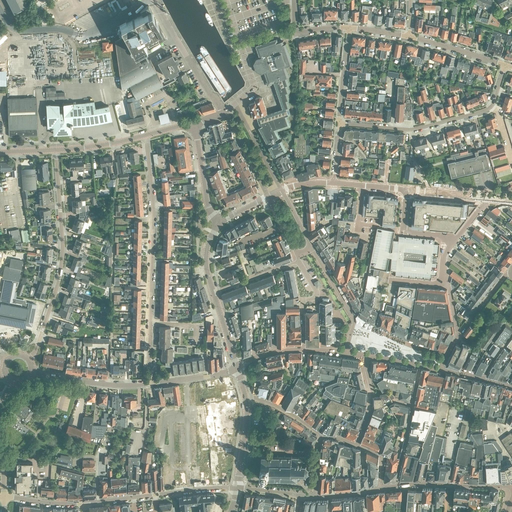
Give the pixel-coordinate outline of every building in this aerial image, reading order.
[(7,0),(14,13),(28,6),(24,0),(7,0)] [(341,4),(341,0),(339,0),(340,9),(342,9),(342,11),(341,11),(341,19),(348,19),(348,14),(349,14),(349,11),(345,11),(345,4),(341,4)] [(485,6),(487,0),(480,0),(479,6),(479,7),(481,8),(482,5),(485,6)] [(507,5),(504,0),(498,0),(502,8),(507,5)] [(140,65),(134,54),(165,38),(148,6),(140,10),(142,14),(120,26),(125,36),(115,42),(120,93),(130,88),(136,101),(163,87),(149,61),(140,65)] [(303,15),(303,6),(299,6),(300,15),(300,24),(308,23),(307,15),(303,15)] [(392,25),(395,6),(393,6),(392,12),(390,12),(389,16),(386,16),(385,25),(392,25)] [(313,9),(313,7),(310,7),(310,15),(313,15),(313,21),(322,21),(322,13),(316,13),(316,9),(313,9)] [(378,15),(378,11),(378,9),(375,8),(374,12),(376,12),(376,15),(375,15),(374,23),(381,24),(382,15),(378,15)] [(372,15),(372,10),(366,9),(365,14),(362,13),(361,21),(367,22),(368,18),(369,15),(372,15)] [(399,21),(398,27),(405,27),(405,19),(402,19),(402,16),(400,16),(400,13),(397,13),(397,16),(398,16),(398,19),(397,21),(399,21)] [(435,20),(434,20),(433,22),(430,21),(430,25),(429,25),(427,33),(432,34),(434,26),(435,20)] [(464,43),(466,36),(464,35),(465,31),(461,30),(462,28),(459,28),(458,32),(461,33),(460,34),(458,42),(464,43)] [(447,38),(449,30),(442,29),(441,37),(447,38)] [(493,53),(500,33),(494,31),(492,37),(495,38),(493,44),(487,42),(486,46),(488,47),(487,51),(493,53)] [(466,36),(464,43),(470,45),(473,33),(470,33),(469,36),(466,36)] [(508,42),(510,36),(500,33),(493,53),(500,56),(503,47),(500,46),(501,41),(500,41),(501,37),(505,38),(504,41),(508,42)] [(338,51),(339,45),(341,46),(342,37),(336,36),(335,44),(333,44),(333,50),(338,51)] [(259,127),(274,156),(287,149),(278,130),(291,126),(288,115),(291,114),(289,107),(291,107),(288,100),(290,99),(288,92),(290,92),(288,85),(290,84),(288,77),(290,77),(286,66),(293,64),(286,43),(284,44),(283,40),(278,42),(277,39),(256,46),(260,58),(257,59),(254,64),(256,70),(261,73),(265,72),(269,84),(272,83),(281,109),(268,114),(262,97),(260,96),(256,97),(255,100),(256,102),(249,104),(254,118),(257,117),(260,126),(259,127)] [(376,47),(377,42),(375,42),(375,40),(369,39),(368,47),(367,47),(366,55),(369,55),(370,47),(374,48),(374,47),(376,47)] [(314,53),(313,47),(312,40),(305,41),(306,49),(310,48),(311,53),(314,53)] [(303,49),(306,49),(305,41),(299,42),(300,50),(300,51),(298,52),(298,59),(301,59),(301,55),(304,55),(303,49)] [(109,42),(102,42),(103,52),(109,51),(113,51),(112,43),(109,43),(109,42)] [(385,42),(383,58),(386,58),(387,50),(391,51),(392,43),(385,42)] [(402,44),(396,43),(393,56),(400,57),(402,44)] [(403,53),(402,57),(401,63),(403,64),(404,63),(404,60),(404,58),(406,59),(407,54),(411,55),(412,47),(406,45),(405,53),(403,53)] [(360,55),(361,48),(349,46),(348,53),(360,55)] [(428,58),(429,52),(429,51),(422,49),(419,62),(423,63),(424,58),(428,59),(428,58)] [(438,61),(440,54),(438,53),(433,52),(433,53),(429,52),(428,58),(435,60),(433,68),(435,69),(438,61)] [(174,59),(172,54),(157,62),(165,76),(180,68),(177,63),(178,63),(178,61),(177,59),(176,58),(174,59)] [(440,54),(438,61),(444,63),(446,55),(442,54),(440,54)] [(454,66),(455,62),(454,61),(455,58),(449,56),(446,64),(454,66)] [(458,73),(459,70),(459,68),(462,69),(465,61),(459,59),(456,68),(454,67),(452,75),(454,76),(455,72),(458,73)] [(467,81),(469,74),(467,74),(468,71),(470,63),(465,61),(462,69),(466,70),(463,80),(467,81)] [(477,74),(480,66),(474,64),(471,75),(469,74),(467,81),(465,85),(465,87),(466,87),(469,88),(470,83),(472,84),(475,73),(477,74)] [(480,66),(477,74),(484,76),(486,68),(480,66)] [(349,81),(357,81),(357,79),(366,79),(366,73),(358,72),(357,75),(349,74),(349,81)] [(178,77),(178,78),(181,84),(188,80),(185,73),(179,76),(178,77)] [(307,79),(307,84),(307,88),(314,88),(314,79),(314,78),(314,77),(315,76),(315,75),(303,74),(303,78),(307,79)] [(331,86),(332,76),(316,75),(316,85),(325,86),(325,89),(330,89),(330,86),(331,86)] [(356,85),(357,81),(349,81),(348,88),(356,88),(356,90),(365,91),(366,86),(356,85)] [(411,120),(412,104),(408,86),(397,85),(396,102),(395,111),(395,119),(404,120),(411,120)] [(55,93),(55,88),(46,88),(46,99),(64,98),(64,93),(55,93)] [(476,97),(479,103),(488,100),(485,93),(480,95),(478,91),(472,90),(471,93),(475,94),(476,97)] [(365,95),(365,92),(359,92),(358,93),(348,92),(347,99),(359,100),(359,94),(365,95)] [(451,97),(453,103),(454,109),(457,108),(458,112),(464,111),(461,103),(458,103),(456,95),(451,97)] [(474,106),(471,99),(469,96),(467,97),(468,100),(466,101),(466,102),(463,102),(465,107),(468,106),(468,108),(474,106)] [(474,106),(479,103),(476,97),(471,99),(474,106)] [(25,136),(37,136),(38,135),(36,99),(8,100),(9,129),(9,136),(10,137),(21,136),(24,138),(25,136)] [(193,105),(195,110),(197,113),(198,114),(203,114),(204,114),(216,110),(211,103),(207,104),(205,99),(199,102),(193,105)] [(95,109),(93,101),(83,103),(73,103),(63,104),(63,107),(59,107),(59,104),(46,105),(48,128),(51,128),(52,130),(54,129),(54,135),(71,134),(71,129),(72,129),(73,127),(86,125),(99,123),(112,120),(108,106),(97,109),(95,109)] [(134,108),(133,102),(127,103),(130,118),(126,120),(128,126),(145,122),(143,115),(141,106),(134,108)] [(441,102),(433,104),(433,105),(434,110),(435,111),(438,110),(440,117),(445,116),(441,102)] [(511,104),(504,102),(502,109),(505,109),(504,113),(511,115),(511,113),(511,111),(510,111),(511,108),(511,104)] [(376,116),(376,111),(377,104),(374,103),(374,111),(369,111),(368,119),(369,120),(369,119),(375,120),(376,116)] [(449,106),(449,104),(445,105),(445,107),(447,115),(453,114),(451,105),(449,106)] [(433,110),(434,110),(433,105),(427,107),(428,111),(429,119),(435,118),(433,110)] [(424,120),(423,115),(424,115),(423,112),(422,107),(419,108),(420,113),(415,114),(416,117),(417,117),(418,122),(424,120)] [(391,118),(392,110),(389,110),(388,113),(384,113),(384,117),(384,120),(390,121),(391,118)] [(168,113),(158,115),(159,120),(161,124),(170,122),(169,117),(168,113)] [(325,120),(322,119),(322,118),(319,118),(319,121),(322,121),(322,126),(324,126),(332,127),(333,120),(325,119),(325,120)] [(497,126),(495,118),(489,119),(489,122),(486,123),(487,128),(489,128),(491,133),(495,132),(494,127),(497,126)] [(228,140),(234,138),(232,131),(225,133),(222,123),(209,126),(209,127),(207,127),(208,131),(205,132),(204,134),(203,135),(204,137),(205,138),(207,139),(210,138),(212,144),(214,143),(228,140)] [(479,133),(477,127),(476,124),(473,125),(470,125),(472,135),(474,134),(479,133)] [(473,139),(472,135),(470,125),(467,126),(464,127),(466,136),(470,135),(471,137),(470,137),(471,140),(473,139)] [(460,128),(453,130),(456,139),(462,138),(461,134),(460,128)] [(353,138),(353,130),(348,129),(347,130),(346,131),(345,131),(344,132),(344,134),(343,139),(351,140),(353,138)] [(453,141),(456,140),(453,130),(447,132),(448,137),(452,136),(453,141)] [(295,158),(300,158),(300,154),(306,154),(306,132),(299,132),(299,138),(295,138),(295,150),(295,158)] [(439,144),(440,148),(443,148),(442,145),(441,145),(441,144),(446,142),(443,133),(440,134),(437,135),(439,144)] [(438,149),(440,148),(439,144),(437,135),(434,135),(434,136),(431,137),(433,146),(438,144),(438,146),(437,146),(438,149)] [(186,139),(185,137),(175,138),(176,140),(174,141),(179,173),(192,171),(187,138),(186,139)] [(232,150),(237,149),(239,148),(235,138),(234,138),(228,140),(229,144),(229,143),(232,150)] [(323,139),(322,139),(322,138),(318,138),(318,140),(322,141),(322,142),(323,142),(323,146),(331,146),(331,140),(323,139)] [(423,138),(420,139),(423,148),(424,153),(426,152),(426,149),(425,149),(425,148),(429,147),(426,138),(423,139),(423,138)] [(421,153),(424,153),(423,148),(420,139),(417,140),(416,141),(414,141),(416,150),(421,149),(421,150),(420,151),(421,153)] [(164,148),(164,144),(157,145),(158,154),(166,153),(166,148),(164,148)] [(350,152),(349,156),(354,157),(366,158),(357,146),(355,148),(354,152),(350,152)] [(507,157),(504,147),(490,152),(492,159),(500,157),(500,159),(507,157)] [(468,153),(460,155),(447,158),(448,163),(452,178),(490,168),(485,148),(468,153)] [(238,151),(233,154),(231,155),(247,187),(239,191),(236,192),(227,195),(218,171),(209,174),(218,199),(224,197),(227,206),(240,201),(239,200),(243,199),(243,200),(255,193),(251,185),(256,182),(240,150),(238,151)] [(118,166),(119,173),(126,173),(124,158),(130,157),(131,163),(139,162),(137,152),(130,152),(130,153),(124,154),(124,153),(117,154),(118,166)] [(160,171),(161,177),(174,176),(172,154),(167,155),(169,170),(160,171)] [(277,164),(289,158),(291,157),(291,156),(289,157),(287,154),(284,156),(275,159),(277,164)] [(222,169),(224,169),(227,168),(223,155),(218,157),(222,169)] [(287,163),(293,161),(292,160),(290,161),(289,158),(277,164),(279,167),(287,163)] [(83,159),(76,160),(77,172),(84,171),(84,170),(91,170),(90,162),(87,163),(83,164),(83,159)] [(324,160),(319,159),(319,163),(323,163),(322,164),(323,164),(323,167),(329,168),(330,160),(324,160)] [(78,179),(77,172),(76,160),(69,160),(70,170),(73,170),(73,176),(70,176),(71,180),(78,179)] [(287,163),(279,167),(281,171),(289,167),(292,166),(291,163),(293,162),(293,161),(287,163)] [(414,179),(415,166),(413,166),(414,162),(407,161),(405,178),(414,179)] [(38,168),(35,168),(36,173),(39,173),(39,179),(48,178),(46,163),(38,163),(38,168)] [(315,164),(315,163),(307,164),(307,165),(307,169),(308,172),(297,174),(298,179),(314,176),(316,175),(316,176),(322,174),(320,168),(319,163),(315,164)] [(498,176),(511,173),(509,165),(496,169),(498,176)] [(358,173),(358,169),(341,167),(340,175),(348,176),(349,172),(358,173)] [(285,180),(294,176),(291,168),(281,172),(285,180)] [(23,189),(36,188),(35,169),(21,169),(23,189)] [(39,198),(49,197),(49,191),(48,191),(48,189),(33,189),(33,192),(39,192),(39,198)] [(397,200),(398,197),(396,197),(388,196),(364,194),(362,216),(380,217),(380,225),(395,227),(397,208),(397,200)] [(343,218),(343,220),(354,222),(354,219),(354,214),(355,214),(356,201),(352,200),(352,196),(345,195),(345,197),(345,205),(350,206),(349,213),(350,213),(350,214),(349,214),(349,218),(343,218)] [(345,205),(345,197),(338,196),(338,202),(334,202),(333,214),(339,215),(339,211),(340,211),(341,206),(344,207),(345,205)] [(36,207),(46,206),(46,204),(50,203),(49,197),(39,198),(39,200),(43,200),(43,204),(35,204),(36,207)] [(72,206),(82,206),(81,201),(88,200),(89,199),(88,197),(86,197),(80,198),(80,200),(72,201),(72,206)] [(455,234),(469,217),(478,204),(415,198),(412,228),(453,232),(455,234)] [(308,212),(316,211),(315,204),(319,203),(319,201),(306,202),(307,203),(308,212)] [(40,216),(51,215),(50,209),(46,210),(46,206),(36,207),(36,210),(40,210),(40,216)] [(83,206),(82,206),(72,206),(73,209),(72,210),(72,212),(73,212),(73,213),(79,212),(79,216),(86,215),(86,211),(83,212),(83,206)] [(501,211),(496,207),(490,210),(498,216),(501,211)] [(143,209),(136,209),(131,210),(131,213),(127,213),(127,217),(134,217),(133,214),(136,214),(137,215),(144,215),(143,209)] [(489,210),(486,214),(497,223),(501,218),(491,211),(489,210)] [(309,223),(314,222),(318,221),(317,215),(322,215),(322,213),(321,211),(317,211),(316,211),(308,212),(309,223)] [(40,225),(44,225),(44,222),(51,221),(51,215),(40,216),(41,223),(38,223),(39,226),(40,225)] [(82,227),(84,222),(88,223),(89,220),(87,220),(89,215),(79,216),(78,219),(76,218),(74,224),(82,227)] [(273,224),(269,216),(259,221),(261,225),(263,224),(265,228),(273,224)] [(254,217),(249,220),(254,228),(259,226),(254,217)] [(249,220),(245,222),(249,231),(254,228),(249,220)] [(350,225),(349,225),(346,224),(346,221),(343,220),(339,220),(338,226),(338,227),(345,228),(350,228),(350,225)] [(240,225),(244,233),(249,231),(245,222),(240,225)] [(80,232),(82,227),(74,224),(72,230),(80,232)] [(324,225),(309,235),(313,242),(314,241),(319,238),(320,239),(324,237),(325,238),(329,236),(331,224),(326,228),(324,225)] [(240,225),(235,227),(239,236),(244,233),(240,225)] [(235,227),(230,230),(234,238),(239,236),(235,227)] [(341,250),(342,246),(344,234),(345,228),(338,227),(337,233),(336,237),(334,248),(341,250)] [(370,266),(370,268),(387,271),(389,259),(390,253),(393,240),(395,231),(378,228),(371,262),(370,266)] [(18,229),(11,231),(13,242),(20,241),(18,229)] [(485,237),(475,229),(472,232),(483,240),(485,237)] [(225,232),(229,241),(234,238),(230,230),(225,232)] [(52,234),(47,234),(41,235),(40,235),(41,240),(39,241),(39,243),(44,243),(45,243),(51,244),(51,240),(52,240),(52,234)] [(274,242),(284,238),(282,234),(272,238),(270,239),(272,244),(275,244),(274,242)] [(344,234),(342,246),(357,247),(360,236),(344,234)] [(474,234),(471,237),(479,243),(482,240),(474,234)] [(507,242),(509,240),(502,234),(500,236),(507,242)] [(74,245),(84,248),(86,242),(88,239),(81,236),(80,240),(76,239),(74,245)] [(392,259),(390,271),(393,272),(395,272),(395,275),(395,277),(395,276),(402,277),(402,278),(403,278),(403,277),(410,278),(409,278),(410,278),(417,278),(417,279),(417,278),(424,279),(431,280),(431,278),(432,278),(432,275),(435,275),(437,275),(438,263),(436,263),(437,256),(439,257),(440,244),(437,244),(435,244),(435,241),(435,239),(428,239),(428,238),(427,239),(421,238),(420,238),(413,237),(406,237),(406,236),(406,238),(399,238),(399,236),(399,238),(398,241),(396,240),(393,240),(392,253),(392,259)] [(319,238),(314,241),(325,261),(334,255),(327,245),(326,246),(325,243),(327,241),(325,238),(324,237),(320,239),(319,238)] [(274,242),(275,244),(280,255),(290,252),(284,238),(274,242)] [(364,258),(368,242),(361,241),(358,257),(364,258)] [(83,252),(84,248),(74,245),(72,251),(79,253),(78,256),(82,257),(83,254),(82,254),(83,252)] [(468,246),(465,250),(473,256),(476,252),(468,246)] [(223,254),(224,257),(228,256),(227,255),(228,248),(218,247),(218,250),(220,250),(219,254),(223,254)] [(467,263),(469,260),(457,251),(455,254),(467,263)] [(290,252),(273,258),(277,267),(293,261),(290,252)] [(45,254),(40,254),(33,253),(32,255),(40,256),(39,262),(44,263),(44,261),(51,261),(52,255),(45,254)] [(337,262),(333,256),(325,261),(329,267),(337,262)] [(337,262),(329,267),(341,285),(350,280),(355,257),(350,256),(345,278),(342,274),(345,264),(338,262),(338,263),(337,262)] [(72,264),(80,266),(83,260),(90,263),(90,260),(82,257),(81,260),(80,260),(74,258),(72,264)] [(229,266),(232,265),(229,257),(222,260),(224,267),(228,265),(229,266)] [(0,320),(33,327),(37,305),(24,302),(24,305),(22,305),(22,304),(15,303),(15,300),(20,301),(21,299),(16,298),(14,298),(16,286),(17,286),(19,281),(23,261),(11,258),(9,266),(5,265),(3,278),(7,279),(6,280),(4,280),(0,300),(0,299),(0,320)] [(507,267),(511,262),(505,258),(503,260),(502,259),(500,261),(502,262),(507,267)] [(44,263),(39,262),(32,261),(32,264),(39,266),(38,271),(50,273),(51,267),(44,265),(44,263)] [(504,271),(507,267),(502,262),(500,265),(498,263),(496,265),(504,271)] [(85,268),(80,266),(72,264),(70,269),(80,273),(81,270),(84,271),(85,268)] [(250,268),(249,265),(246,266),(250,275),(252,274),(253,275),(255,274),(254,272),(252,273),(252,272),(253,271),(252,267),(250,268)] [(493,273),(499,278),(503,272),(495,266),(494,268),(495,270),(493,273)] [(227,281),(234,278),(232,270),(228,272),(229,273),(225,274),(227,281)] [(49,280),(50,273),(38,271),(38,274),(42,275),(42,278),(49,280)] [(458,281),(462,277),(453,271),(450,275),(452,277),(458,281)] [(496,282),(499,278),(493,273),(491,274),(490,273),(488,276),(496,282)] [(362,305),(358,314),(367,320),(372,309),(373,307),(374,305),(376,294),(377,289),(379,277),(368,275),(365,291),(363,300),(364,301),(362,305)] [(479,286),(480,284),(481,283),(470,275),(468,278),(479,286)] [(88,284),(89,280),(75,276),(75,278),(71,277),(69,284),(75,285),(78,286),(79,281),(88,284)] [(267,278),(270,285),(276,283),(273,276),(267,278)] [(492,286),(496,282),(488,276),(487,277),(488,278),(486,281),(492,286)] [(133,278),(129,277),(127,277),(127,280),(131,280),(130,286),(136,286),(136,284),(140,284),(140,278),(133,278)] [(459,282),(458,281),(452,277),(451,283),(456,287),(459,282)] [(197,290),(202,288),(199,278),(194,280),(195,283),(193,284),(193,291),(197,290)] [(264,287),(270,285),(267,278),(261,280),(264,287)] [(258,290),(264,287),(261,280),(255,282),(258,290)] [(317,288),(322,286),(318,280),(314,282),(317,288)] [(353,287),(350,280),(341,285),(345,291),(353,287)] [(492,286),(486,281),(485,280),(483,282),(484,284),(482,286),(489,291),(492,286)] [(38,289),(45,291),(47,284),(40,282),(38,289)] [(252,292),(258,290),(255,282),(249,284),(252,292)] [(80,290),(81,287),(75,285),(69,284),(67,290),(73,292),(72,295),(84,299),(86,295),(76,292),(77,289),(80,290)] [(350,301),(360,295),(355,285),(353,287),(345,291),(350,301)] [(394,322),(392,332),(406,339),(409,332),(409,329),(416,286),(400,285),(393,322),(394,322)] [(240,288),(243,295),(248,293),(246,286),(240,288)] [(485,295),(489,291),(482,286),(479,290),(485,295)] [(427,288),(417,287),(411,325),(407,339),(416,342),(426,346),(430,334),(437,336),(440,329),(449,333),(454,335),(455,333),(447,289),(427,288)] [(201,302),(205,301),(208,300),(204,288),(202,288),(197,290),(201,302)] [(237,298),(243,295),(240,288),(234,290),(237,298)] [(297,288),(289,289),(290,296),(298,295),(297,288)] [(43,298),(45,291),(38,289),(37,292),(35,291),(34,295),(43,298)] [(372,309),(367,320),(374,324),(378,310),(379,311),(383,290),(377,289),(376,294),(374,305),(373,307),(372,309)] [(231,300),(237,298),(234,290),(228,292),(231,300)] [(482,300),(485,295),(479,290),(477,293),(475,291),(473,293),(482,300)] [(225,302),(231,300),(228,292),(222,295),(225,302)] [(478,305),(482,300),(473,293),(471,296),(473,297),(472,300),(478,305)] [(65,303),(68,304),(69,303),(71,304),(73,298),(65,295),(63,302),(65,303)] [(507,302),(504,300),(507,297),(503,295),(499,301),(496,299),(494,302),(495,303),(494,304),(498,307),(500,304),(503,307),(507,302)] [(478,305),(472,300),(469,303),(469,302),(461,296),(460,298),(461,298),(465,301),(466,302),(468,304),(475,309),(478,305)] [(240,305),(247,303),(245,297),(242,298),(243,301),(239,303),(240,305)] [(360,300),(358,297),(350,301),(358,314),(362,305),(364,301),(363,300),(364,297),(360,300)] [(261,306),(262,308),(272,305),(272,298),(260,301),(261,306)] [(329,302),(329,298),(322,298),(323,302),(320,302),(320,323),(321,323),(322,343),(331,343),(335,343),(335,323),(332,323),(331,302),(329,302)] [(294,299),(286,301),(286,307),(294,307),(294,299)] [(205,301),(201,302),(198,303),(201,312),(208,310),(205,301)] [(78,307),(68,304),(65,303),(63,302),(60,308),(66,310),(71,311),(72,312),(73,307),(77,309),(78,307)] [(471,314),(475,309),(468,304),(466,302),(464,304),(467,306),(465,309),(471,314)] [(253,310),(253,308),(253,303),(242,307),(244,348),(243,348),(243,358),(251,355),(251,348),(250,330),(249,330),(248,318),(254,317),(253,310)] [(471,314),(465,309),(457,303),(455,305),(455,307),(458,309),(459,308),(463,311),(461,313),(467,318),(471,314)] [(394,316),(396,306),(387,304),(385,314),(379,313),(376,325),(390,332),(394,316)] [(71,311),(66,310),(60,308),(58,314),(64,316),(63,318),(67,319),(69,319),(71,315),(72,315),(73,312),(71,311)] [(307,313),(306,313),(306,338),(306,346),(320,347),(319,337),(319,313),(313,312),(313,311),(307,311),(307,313)] [(192,321),(201,319),(200,313),(192,314),(192,321)] [(277,347),(286,347),(286,313),(277,313),(277,347)] [(235,336),(241,334),(238,325),(241,324),(238,314),(229,317),(233,332),(235,336)] [(90,318),(88,325),(97,327),(99,321),(90,318)] [(74,325),(63,322),(62,324),(56,322),(56,323),(55,323),(52,330),(55,331),(55,330),(59,332),(60,328),(72,332),(74,325)] [(508,338),(511,334),(511,332),(511,328),(505,324),(494,341),(501,346),(504,342),(507,339),(508,337),(508,338)] [(468,337),(474,329),(470,326),(464,334),(468,337)] [(287,346),(302,345),(301,333),(301,327),(290,327),(290,332),(289,332),(290,340),(287,340),(287,346)] [(437,338),(434,348),(438,350),(441,340),(441,339),(442,336),(443,337),(445,337),(447,332),(440,329),(437,338)] [(446,338),(449,333),(447,332),(445,337),(443,337),(442,336),(441,339),(441,340),(445,341),(446,338)] [(454,335),(449,333),(446,338),(445,341),(441,340),(438,350),(445,352),(451,340),(454,335)] [(213,334),(213,341),(213,347),(213,353),(220,353),(220,368),(224,366),(225,365),(224,353),(222,347),(221,347),(217,334),(213,334)] [(430,334),(426,346),(434,348),(437,338),(437,337),(430,334)] [(487,350),(493,337),(489,335),(483,348),(487,350)] [(262,344),(263,351),(270,349),(269,345),(272,345),(272,340),(268,340),(268,342),(262,344)] [(465,359),(470,346),(463,343),(461,347),(456,344),(452,353),(449,359),(446,366),(460,370),(461,366),(465,359)] [(494,356),(500,348),(493,343),(488,352),(494,356)] [(257,353),(263,351),(262,344),(255,345),(257,353)] [(384,354),(386,345),(379,344),(378,345),(373,344),(372,348),(381,350),(380,354),(372,352),(371,354),(380,356),(381,353),(384,354)] [(509,352),(504,348),(504,349),(494,361),(486,376),(493,378),(509,352)] [(511,349),(493,378),(502,380),(511,363),(509,361),(511,358),(511,357),(511,349)] [(471,370),(478,356),(472,353),(464,368),(471,370)] [(52,367),(54,356),(44,354),(42,365),(52,367)] [(172,361),(172,354),(162,354),(162,361),(165,361),(165,366),(171,366),(170,363),(172,363),(172,361)] [(285,358),(285,354),(281,355),(281,354),(267,357),(269,370),(283,367),(282,359),(285,358)] [(321,354),(314,354),(313,364),(312,371),(309,371),(307,377),(317,379),(319,365),(320,355),(321,355),(321,354)] [(341,370),(343,358),(321,355),(320,355),(319,365),(317,379),(334,382),(338,381),(339,373),(341,373),(341,370)] [(54,356),(52,367),(62,369),(64,358),(54,356)] [(488,356),(484,362),(480,360),(474,372),(483,374),(492,358),(488,356)] [(197,359),(198,370),(205,369),(203,358),(197,359)] [(361,372),(358,373),(358,370),(359,360),(343,358),(341,370),(341,373),(339,373),(338,381),(334,382),(325,386),(326,389),(333,394),(344,397),(347,387),(348,387),(349,384),(357,386),(365,388),(361,372)] [(192,370),(198,370),(197,359),(190,360),(190,361),(192,370)] [(129,362),(128,369),(133,369),(133,375),(138,375),(139,364),(137,364),(137,360),(129,360),(129,362)] [(119,375),(119,368),(119,365),(113,365),(113,361),(110,361),(110,373),(113,373),(113,375),(119,375)] [(192,372),(192,370),(190,361),(184,362),(185,372),(192,372)] [(389,364),(390,362),(377,361),(376,376),(378,381),(384,375),(385,370),(388,370),(389,364)] [(128,371),(128,369),(129,362),(125,362),(125,368),(119,368),(119,375),(125,375),(125,371),(128,371)] [(178,373),(185,372),(184,362),(177,363),(178,373)] [(511,362),(511,363),(502,380),(506,381),(507,379),(511,372),(511,362)] [(172,374),(178,373),(177,363),(172,363),(170,363),(171,366),(172,374)] [(417,369),(389,364),(388,370),(385,370),(384,375),(383,379),(378,382),(383,391),(387,388),(396,390),(400,391),(408,393),(411,393),(412,391),(413,392),(417,369)] [(416,399),(426,401),(428,393),(426,393),(426,392),(425,391),(429,372),(430,370),(422,369),(416,399)] [(438,373),(429,372),(425,391),(426,392),(426,393),(428,393),(426,401),(430,402),(431,402),(430,407),(437,409),(444,377),(437,376),(438,373)] [(452,394),(456,376),(446,373),(443,386),(445,386),(443,392),(452,394)] [(469,395),(470,392),(472,380),(461,377),(456,376),(454,388),(463,390),(462,393),(469,395)] [(192,386),(189,386),(190,393),(191,395),(194,395),(202,396),(202,394),(236,390),(232,379),(229,377),(192,383),(192,386)] [(298,399),(299,397),(301,393),(303,394),(308,385),(309,384),(296,377),(290,387),(291,388),(282,405),(291,410),(298,399)] [(267,398),(269,388),(270,381),(261,379),(260,386),(259,386),(258,395),(266,398),(267,398)] [(472,380),(470,392),(475,393),(478,381),(472,380)] [(269,388),(267,398),(270,399),(273,394),(276,387),(276,381),(274,381),(274,385),(272,389),(269,388)] [(488,395),(491,384),(490,384),(483,382),(481,395),(480,395),(487,397),(488,395)] [(488,399),(489,395),(492,396),(495,386),(494,386),(494,385),(491,384),(488,395),(487,397),(487,398),(486,398),(483,402),(483,404),(490,406),(491,405),(491,402),(490,400),(488,399)] [(173,395),(174,405),(181,404),(179,385),(172,387),(173,395)] [(173,395),(172,387),(172,386),(163,388),(164,397),(164,396),(173,395)] [(164,397),(163,388),(162,387),(154,388),(156,399),(148,400),(149,408),(166,406),(164,396),(164,397)] [(367,391),(352,388),(348,387),(347,387),(344,397),(354,401),(354,400),(355,401),(356,400),(366,404),(367,391)] [(501,404),(503,399),(504,395),(506,389),(506,388),(502,387),(501,388),(498,401),(497,403),(498,403),(497,405),(494,415),(498,416),(501,406),(501,404)] [(452,394),(451,401),(456,403),(457,401),(467,403),(469,396),(469,395),(462,393),(463,390),(454,388),(452,394)] [(213,472),(206,473),(206,484),(206,485),(214,484),(217,484),(221,483),(229,482),(229,473),(238,405),(237,401),(235,390),(219,392),(219,399),(221,399),(212,471),(214,471),(213,472)] [(279,404),(284,395),(276,390),(271,399),(279,404)] [(375,407),(378,407),(384,405),(393,402),(391,400),(395,398),(390,390),(387,393),(380,394),(380,397),(375,397),(375,407)] [(94,401),(95,392),(88,391),(87,400),(94,401)] [(409,401),(410,395),(401,392),(399,399),(409,401)] [(108,404),(107,404),(106,404),(107,394),(100,394),(99,403),(99,406),(105,407),(108,407),(108,404)] [(365,412),(367,405),(366,405),(366,404),(356,400),(355,401),(354,400),(354,401),(333,394),(331,399),(354,407),(354,408),(365,412)] [(185,430),(181,456),(183,456),(182,460),(194,461),(202,396),(190,395),(190,396),(190,399),(191,399),(191,402),(190,402),(189,403),(190,403),(189,408),(189,407),(188,414),(188,415),(186,415),(185,426),(184,430),(185,430)] [(121,414),(121,407),(121,406),(118,406),(119,396),(111,396),(110,406),(111,406),(111,407),(115,407),(115,410),(116,410),(116,414),(121,414)] [(121,419),(120,425),(120,426),(127,426),(127,417),(126,417),(126,407),(136,407),(137,401),(137,396),(124,396),(124,407),(121,407),(121,414),(121,419)] [(314,396),(308,403),(314,407),(319,400),(314,396)] [(296,413),(301,405),(300,404),(300,405),(298,404),(301,399),(300,398),(300,397),(299,397),(298,399),(291,410),(296,413)] [(26,420),(33,410),(18,399),(11,409),(26,420)] [(363,417),(365,412),(354,408),(354,407),(331,399),(328,404),(363,417)] [(430,402),(426,401),(416,399),(415,406),(428,409),(430,402)] [(395,403),(390,405),(393,410),(397,411),(396,414),(402,415),(401,421),(400,425),(407,426),(410,407),(395,403)] [(358,430),(363,417),(328,404),(323,411),(335,418),(335,419),(351,427),(358,430)] [(300,415),(306,406),(305,407),(301,405),(296,413),(300,415)] [(391,410),(389,408),(387,405),(374,409),(373,413),(382,417),(384,412),(385,412),(385,409),(386,408),(387,411),(391,410)] [(305,419),(312,410),(311,410),(306,406),(300,415),(305,419)] [(476,414),(477,409),(474,408),(472,407),(467,406),(464,420),(469,421),(472,421),(474,422),(475,414),(476,414)] [(170,408),(169,414),(179,416),(180,412),(178,412),(179,409),(170,408)] [(410,434),(409,440),(419,441),(419,438),(425,439),(436,412),(429,410),(414,408),(410,434)] [(307,421),(314,412),(312,410),(305,419),(307,421)] [(289,425),(293,419),(284,414),(279,411),(275,422),(274,424),(272,433),(279,434),(281,425),(279,424),(281,420),(290,425),(289,425)] [(314,412),(307,421),(312,425),(315,420),(314,419),(315,417),(315,416),(317,413),(314,412)] [(65,433),(90,442),(91,437),(92,425),(93,417),(83,415),(81,429),(68,425),(65,433)] [(369,424),(378,427),(379,424),(383,426),(385,421),(372,415),(369,424)] [(117,417),(108,416),(108,425),(120,425),(121,419),(117,419),(117,417)] [(317,429),(324,420),(319,416),(316,419),(312,425),(317,429)] [(332,424),(335,419),(332,418),(330,422),(330,423),(328,422),(326,426),(325,425),(322,432),(328,434),(333,424),(332,424)] [(296,425),(298,423),(293,419),(289,425),(295,429),(297,426),(296,425)] [(326,426),(328,422),(324,420),(317,429),(321,431),(322,432),(325,425),(326,426)] [(295,429),(298,431),(296,435),(299,437),(302,433),(305,427),(298,423),(296,425),(297,426),(295,429)] [(338,425),(334,423),(333,424),(328,434),(333,435),(338,425)] [(421,480),(426,462),(429,463),(436,436),(438,425),(432,423),(428,432),(426,436),(422,449),(420,458),(419,460),(414,480),(421,480)] [(383,429),(378,427),(369,424),(367,430),(376,433),(376,432),(381,434),(383,429)] [(101,425),(92,425),(91,437),(103,437),(107,426),(101,425)] [(309,437),(310,435),(312,431),(305,427),(302,433),(305,435),(309,437)] [(345,431),(357,436),(360,431),(358,430),(351,427),(350,429),(347,427),(345,431)] [(357,436),(345,431),(342,430),(340,435),(355,441),(357,436)] [(367,430),(363,437),(378,444),(381,435),(367,430)] [(381,445),(378,452),(390,456),(393,450),(388,448),(392,437),(385,434),(381,445)] [(470,435),(469,441),(474,442),(474,446),(471,477),(470,477),(469,482),(480,483),(487,483),(484,441),(483,434),(470,435)] [(511,435),(511,434),(502,440),(509,451),(511,455),(511,435)] [(305,435),(304,437),(302,437),(301,439),(303,440),(302,443),(313,448),(317,438),(310,435),(309,437),(305,435)] [(436,479),(437,472),(438,463),(439,459),(444,438),(436,436),(429,463),(427,470),(426,480),(436,480),(436,479)] [(360,444),(372,449),(378,452),(381,445),(378,444),(363,437),(360,444)] [(447,438),(444,438),(439,459),(438,463),(437,472),(436,479),(447,481),(449,473),(450,473),(452,460),(444,459),(447,438)] [(322,446),(331,448),(333,440),(324,440),(323,440),(322,446)] [(339,441),(333,440),(331,448),(331,450),(337,451),(334,463),(344,466),(343,474),(348,474),(348,476),(352,475),(353,489),(361,488),(360,474),(360,471),(361,450),(338,444),(339,441)] [(422,445),(409,441),(406,451),(404,454),(401,464),(398,479),(400,481),(414,480),(419,460),(420,458),(414,456),(414,455),(418,456),(422,445)] [(484,441),(487,483),(502,482),(500,452),(503,452),(502,449),(496,441),(484,441)] [(455,464),(451,481),(469,482),(470,477),(471,477),(474,446),(461,443),(460,448),(459,447),(456,464),(455,464)] [(322,446),(321,446),(321,450),(321,453),(321,457),(321,463),(326,463),(326,465),(328,465),(331,450),(331,448),(322,446)] [(151,463),(152,452),(143,450),(141,461),(144,462),(142,470),(147,471),(149,463),(151,463)] [(379,457),(367,451),(368,469),(369,486),(377,485),(379,483),(379,457)] [(397,458),(397,453),(392,452),(391,458),(388,457),(387,459),(386,470),(385,482),(396,481),(398,471),(400,459),(397,458)] [(127,493),(139,492),(139,484),(138,479),(139,466),(139,457),(128,457),(128,481),(127,481),(127,484),(127,493)] [(297,481),(297,475),(306,475),(309,472),(309,467),(306,464),(300,464),(300,463),(299,462),(298,462),(298,457),(291,457),(262,457),(261,480),(297,481)] [(94,472),(94,460),(83,460),(82,471),(94,472)] [(32,466),(32,462),(16,462),(16,474),(15,474),(15,481),(16,481),(16,491),(23,491),(23,492),(31,493),(31,492),(37,492),(37,476),(33,476),(33,477),(31,477),(31,466),(32,466)] [(330,468),(327,467),(327,468),(327,471),(325,478),(324,492),(329,492),(330,479),(334,463),(331,463),(330,466),(330,468)] [(502,470),(503,482),(511,481),(511,482),(511,481),(511,465),(510,466),(510,467),(506,469),(507,470),(502,470)] [(76,487),(69,486),(68,500),(82,500),(83,490),(83,489),(83,487),(85,473),(61,467),(59,474),(76,479),(76,487)] [(363,474),(360,474),(361,488),(362,488),(369,486),(368,469),(363,469),(363,474)] [(320,471),(318,492),(324,492),(325,478),(327,471),(320,471)] [(114,495),(120,495),(119,478),(111,479),(111,487),(113,487),(114,495)] [(351,478),(342,478),(343,491),(351,490),(351,478)] [(47,495),(48,481),(46,480),(45,488),(41,487),(40,495),(47,495)] [(107,496),(107,487),(107,484),(107,480),(99,480),(99,497),(107,496)] [(68,500),(68,490),(55,488),(55,492),(57,492),(56,499),(68,500)] [(82,500),(88,500),(88,495),(90,495),(90,489),(83,490),(82,500)] [(88,495),(88,500),(96,499),(96,489),(90,489),(90,495),(88,495)] [(422,502),(424,502),(426,502),(431,502),(432,489),(423,489),(422,492),(422,502)] [(431,502),(433,505),(432,511),(434,511),(435,507),(436,507),(436,504),(440,505),(440,502),(445,502),(445,489),(435,489),(434,489),(434,502),(431,502)] [(453,504),(453,507),(462,507),(468,508),(470,492),(470,491),(454,489),(454,491),(453,504)] [(420,511),(422,502),(422,492),(416,491),(408,490),(406,511),(420,511)] [(482,500),(481,504),(489,505),(489,503),(495,504),(493,511),(498,511),(501,503),(496,502),(498,496),(498,490),(490,490),(490,494),(482,493),(481,500),(482,500)] [(387,500),(387,501),(387,506),(385,506),(385,509),(385,511),(399,511),(400,510),(401,506),(401,503),(401,500),(401,491),(387,492),(386,500),(387,500)] [(481,500),(482,493),(474,492),(470,492),(468,508),(468,509),(475,509),(476,504),(481,504),(482,500),(481,500)] [(177,511),(188,511),(188,505),(198,504),(199,511),(207,511),(207,505),(212,505),(213,494),(210,494),(209,493),(207,494),(200,495),(200,494),(192,495),(192,496),(186,497),(185,496),(183,496),(183,497),(179,497),(180,511),(178,511),(177,511)] [(381,511),(381,510),(384,509),(384,501),(385,501),(385,493),(378,494),(367,495),(368,510),(371,510),(370,511),(381,511)] [(244,495),(240,511),(244,511),(246,508),(248,508),(248,506),(249,504),(250,495),(248,495),(244,495)] [(250,495),(248,508),(248,510),(253,510),(254,505),(256,496),(250,495)] [(254,507),(253,511),(257,511),(257,510),(258,510),(258,509),(260,510),(260,508),(262,509),(262,508),(265,498),(256,496),(254,507)] [(364,497),(353,498),(353,508),(353,511),(363,511),(364,511),(365,511),(365,508),(365,504),(364,497)] [(272,511),(273,510),(270,509),(271,503),(273,503),(274,499),(265,498),(261,511),(272,511)] [(353,498),(342,499),(343,508),(343,511),(342,511),(353,511),(353,508),(353,498)] [(271,503),(270,509),(273,510),(273,511),(276,511),(283,511),(286,501),(276,499),(274,499),(273,503),(271,503)] [(342,511),(342,499),(332,500),(333,511),(332,511),(342,511)] [(322,501),(317,501),(315,511),(327,511),(328,500),(322,501)] [(303,508),(302,511),(308,511),(311,501),(304,501),(303,508)] [(315,511),(317,501),(311,501),(308,511),(315,511)] [(288,511),(294,511),(296,504),(294,503),(291,502),(288,511)] [(172,507),(172,503),(159,505),(160,511),(169,511),(175,511),(174,507),(172,507)]
